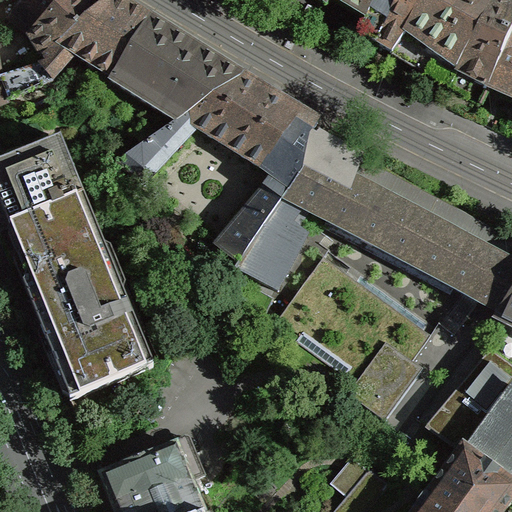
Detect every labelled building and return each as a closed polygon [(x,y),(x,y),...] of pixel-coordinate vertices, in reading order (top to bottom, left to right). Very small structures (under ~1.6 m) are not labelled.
[(0,106),(51,85),(73,60),(109,83),(147,22),(121,5),(112,0),(107,0),(103,6),(104,7),(41,60),(47,68),(0,81),(0,106)] [(21,0),(4,20),(27,38),(64,0),(21,0)] [(40,60),(41,60),(104,7),(103,6),(95,0),(64,0),(27,38),(40,60)] [(316,0),(326,6),(329,0),(330,0),(366,21),(376,0),(316,0)] [(389,23),(388,23),(399,0),(376,0),(366,21),(358,33),(364,37),(377,44),(389,23)] [(399,0),(388,23),(389,23),(377,44),(381,47),(391,53),(420,0),(399,0)] [(406,62),(448,87),(490,0),(420,0),(391,53),(406,62)] [(511,0),(490,0),(448,87),(448,88),(456,92),(479,104),(487,88),(486,87),(511,28),(511,0)] [(0,208),(9,230),(82,200),(79,193),(114,168),(115,168),(241,81),(170,36),(147,22),(109,83),(108,85),(0,133),(0,156),(4,166),(0,167),(0,208)] [(511,28),(486,87),(487,88),(496,92),(511,98),(511,28)] [(142,191),(196,133),(272,181),(214,248),(236,266),(300,176),(307,140),(308,138),(315,126),(260,92),(241,81),(115,168),(142,191)] [(511,243),(396,183),(359,163),(360,161),(318,139),(315,142),(308,138),(307,140),(300,176),(236,266),(231,272),(276,295),(305,240),(288,226),(299,211),(481,307),(482,305),(498,314),(511,293),(511,268),(502,264),(511,244),(511,243)] [(9,230),(8,230),(8,231),(6,239),(13,257),(11,265),(18,283),(38,331),(36,338),(60,399),(67,403),(68,404),(151,369),(82,200),(9,230)] [(429,338),(321,260),(271,328),(352,388),(345,397),(383,425),(387,419),(421,372),(410,364),(429,338)] [(511,293),(498,314),(493,321),(511,330),(511,293)] [(503,511),(511,500),(511,372),(488,356),(425,430),(458,454),(415,511),(503,511)] [(111,511),(200,511),(174,447),(151,457),(151,456),(121,468),(122,469),(98,478),(104,492),(111,511)] [(364,511),(385,488),(384,486),(385,485),(370,473),(368,475),(336,511),(364,511)]
